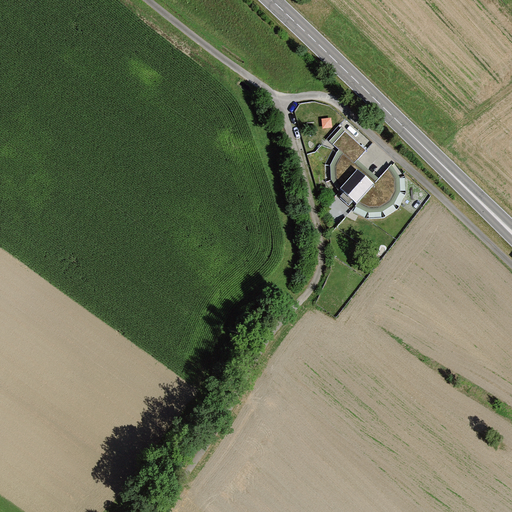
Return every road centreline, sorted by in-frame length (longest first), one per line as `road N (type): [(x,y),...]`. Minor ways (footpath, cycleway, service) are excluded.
road 1 (track): [(162,511),(252,362),(321,267),(323,246),(284,102)]
road 2 (primary): [(268,0),(511,230)]
road 3 (track): [(284,102),(316,95),(337,101),(511,266)]
road 4 (track): [(144,0),(284,102)]
